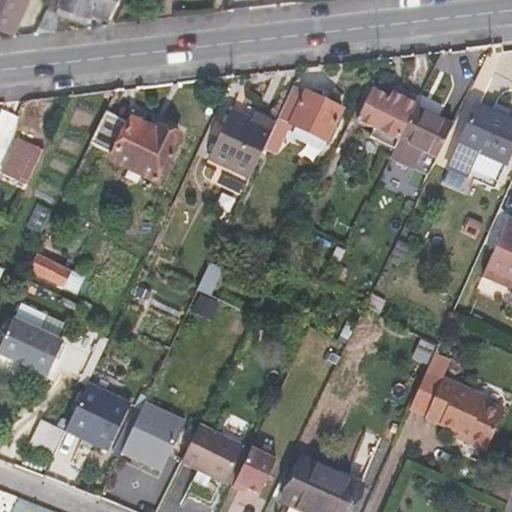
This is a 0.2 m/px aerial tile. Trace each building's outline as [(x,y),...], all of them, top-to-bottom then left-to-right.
[(0,0),(0,25),(14,32),(29,0),(0,0)] [(110,17),(118,0),(51,0),(35,34),(55,32),(60,15),(90,24),(95,12),(110,17)] [(343,109),(294,85),(276,123),(271,133),(283,139),(288,130),(303,137),(301,142),(323,152),(343,109)] [(416,107),(417,104),(393,91),(390,96),(373,87),(356,120),(374,128),(370,136),(396,149),(400,141),(416,107)] [(419,100),(395,87),(393,91),(417,104),(419,100)] [(506,163),(511,149),(511,119),(478,104),(460,143),(449,168),(468,176),(479,151),(506,163)] [(437,158),(454,125),(416,107),(400,141),(396,149),(391,159),(415,170),(424,152),(437,158)] [(271,133),(276,123),(252,112),(250,118),(232,109),(208,159),(250,179),(271,133)] [(158,181),(180,136),(157,125),(155,129),(130,117),(128,121),(106,110),(90,143),(115,155),(112,159),(158,181)] [(45,152),(19,139),(2,174),(28,186),(45,152)] [(324,179),(318,190),(327,195),(332,183),(324,179)] [(511,219),(509,218),(484,274),(511,286),(511,290),(510,294),(511,295),(511,219)] [(28,270),(63,287),(72,270),(37,253),(28,270)] [(211,296),(224,268),(211,262),(198,291),(211,296)] [(9,273),(0,269),(0,294),(0,295),(5,284),(9,273)] [(290,272),(283,287),(299,296),(307,281),(290,272)] [(0,354),(48,376),(64,341),(13,317),(0,346),(0,354)] [(431,361),(410,410),(425,417),(444,376),(447,368),(431,361)] [(489,446),(506,409),(485,400),(487,395),(444,376),(425,417),(425,418),(456,432),(465,436),(468,443),(482,449),(489,446)] [(109,451),(132,403),(88,383),(67,427),(95,439),(93,443),(109,451)] [(164,470),(186,421),(146,402),(123,452),(164,470)] [(226,482),(244,445),(201,424),(182,462),(198,470),(212,477),(225,484),(226,482)] [(95,439),(67,427),(65,430),(93,443),(95,439)] [(468,443),(465,436),(456,432),(453,436),(468,443)] [(235,483),(251,449),(244,445),(226,482),(233,486),(235,483)] [(276,461),(251,449),(235,483),(260,495),(276,461)] [(306,511),(350,511),(363,487),(303,459),(282,501),(306,511)] [(207,488),(212,477),(198,470),(193,481),(207,488)]
